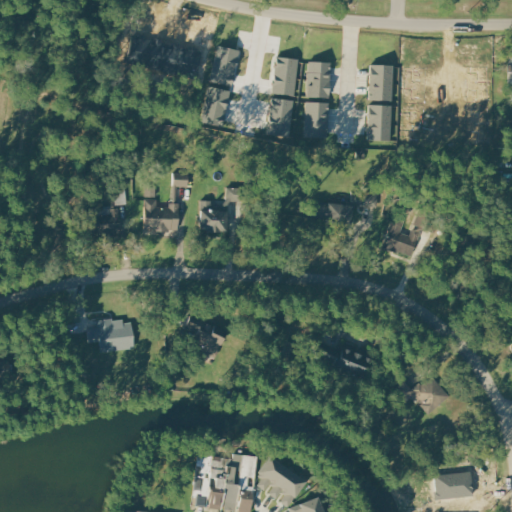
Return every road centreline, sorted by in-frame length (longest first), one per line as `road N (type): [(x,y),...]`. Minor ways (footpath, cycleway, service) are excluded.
road 1 (residential): [(511,435),(475,358),(417,306),(347,282),(108,278),(0,302)]
road 2 (tertiary): [(223,0),(350,17),(511,21)]
